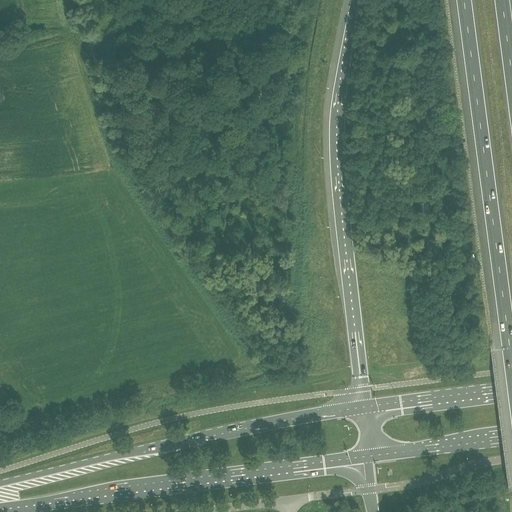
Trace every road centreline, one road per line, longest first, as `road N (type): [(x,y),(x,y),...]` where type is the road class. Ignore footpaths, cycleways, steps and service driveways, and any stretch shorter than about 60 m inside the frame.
road 1 (motorway): [(355,0),(340,140),(367,408)]
road 2 (primary): [(367,408),(0,483)]
road 3 (motorway): [(463,0),(511,365)]
road 4 (primary): [(0,509),(267,470)]
road 5 (unclassified): [(194,511),(370,489)]
road 6 (primary): [(511,388),(367,408)]
road 7 (primary): [(367,456),(511,437)]
road 8 (unclassified): [(370,489),(511,458)]
